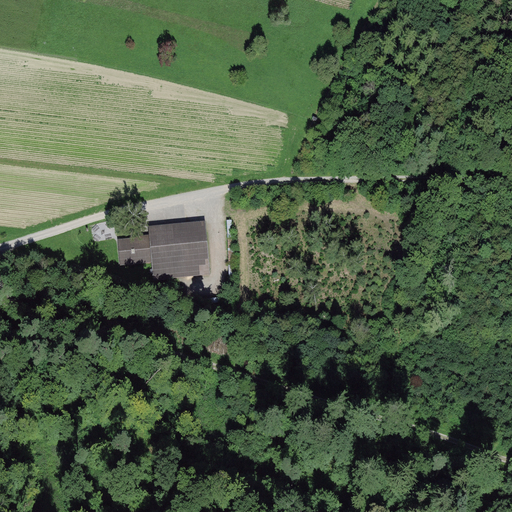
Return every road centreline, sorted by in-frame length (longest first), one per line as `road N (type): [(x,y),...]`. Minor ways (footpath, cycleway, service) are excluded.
road 1 (track): [(0,302),(511,462)]
road 2 (track): [(0,250),(275,181),(409,173),(511,180)]
